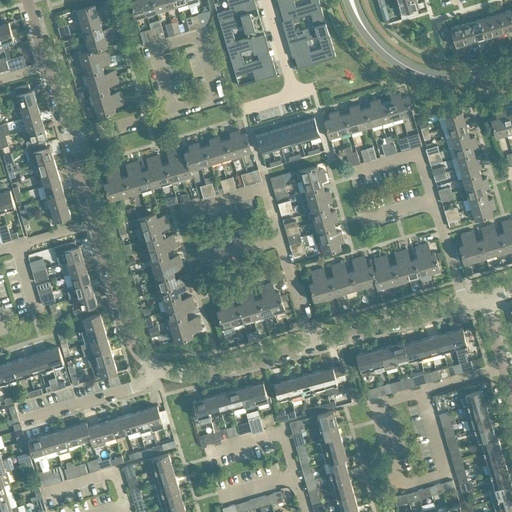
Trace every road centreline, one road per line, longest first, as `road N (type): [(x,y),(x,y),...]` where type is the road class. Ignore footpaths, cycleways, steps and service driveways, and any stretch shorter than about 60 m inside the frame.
road 1 (residential): [(26,0),(129,336),(155,368),(201,375),(485,297)]
road 2 (tertiary): [(511,70),(464,80),(408,68),(368,33),(350,0)]
